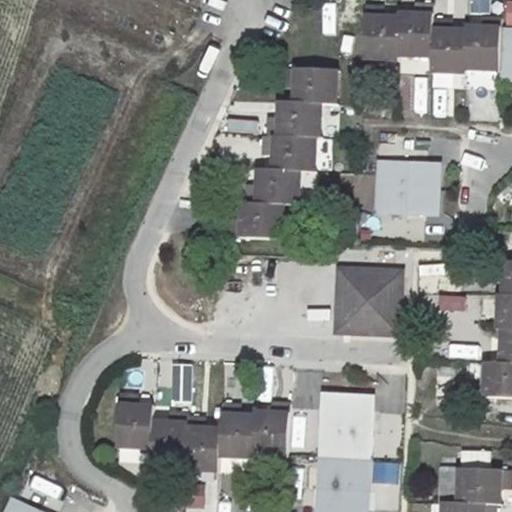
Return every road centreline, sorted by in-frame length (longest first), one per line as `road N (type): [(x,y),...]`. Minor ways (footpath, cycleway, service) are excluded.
road 1 (residential): [(125,327),(158,216),(246,0)]
road 2 (residential): [(392,351),(125,327)]
road 3 (residential): [(122,511),(117,495),(76,455),(66,406),(84,368),(125,327)]
road 4 (unknown): [(511,156),(487,161),(475,175),(465,258)]
